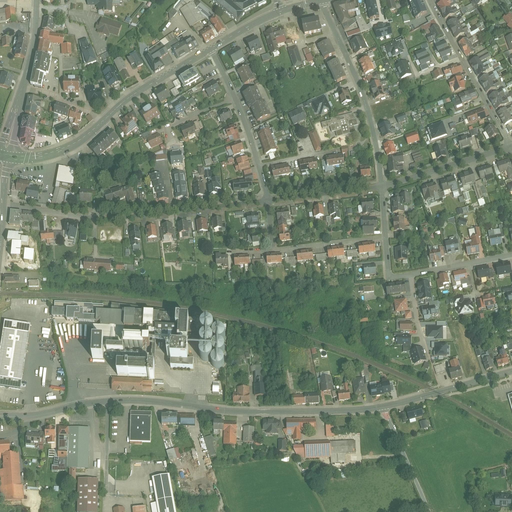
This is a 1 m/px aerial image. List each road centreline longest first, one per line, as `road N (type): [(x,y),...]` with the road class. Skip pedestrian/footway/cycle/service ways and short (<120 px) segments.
road 1 (residential): [(0,416),(129,399),(230,411),(383,407)]
road 2 (residential): [(4,206),(93,219),(266,199)]
road 3 (residential): [(382,186),(364,97),(321,0)]
road 4 (residential): [(510,146),(430,0)]
road 5 (residential): [(382,186),(510,146)]
road 6 (residential): [(383,407),(511,372)]
